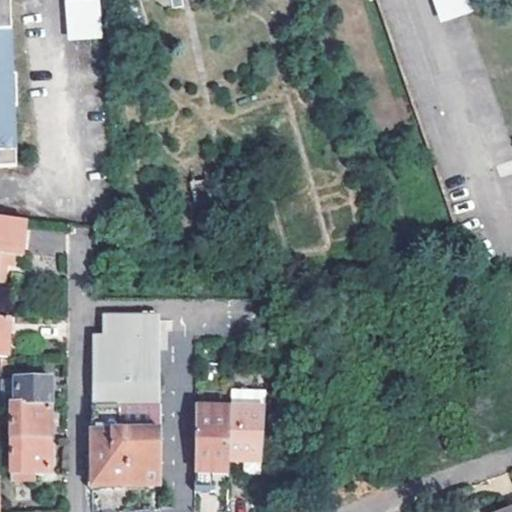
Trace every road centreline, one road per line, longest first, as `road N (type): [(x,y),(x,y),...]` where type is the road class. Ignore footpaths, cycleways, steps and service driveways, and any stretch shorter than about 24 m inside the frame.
road 1 (residential): [(78,511),(78,232)]
road 2 (residential): [(359,511),(511,456)]
